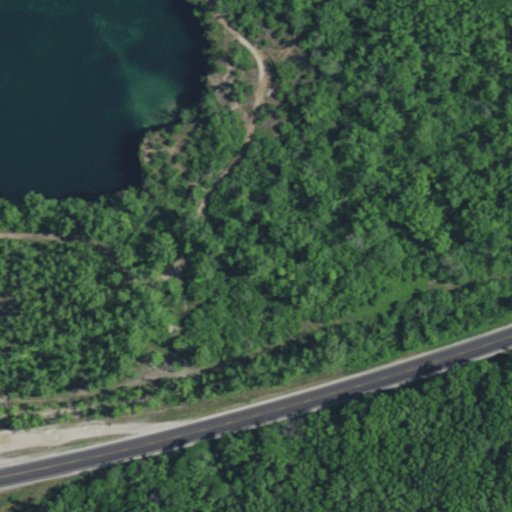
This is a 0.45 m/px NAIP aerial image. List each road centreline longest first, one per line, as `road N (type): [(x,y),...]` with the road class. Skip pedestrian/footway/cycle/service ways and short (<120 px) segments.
road 1 (secondary): [(0,475),(304,404),(511,340)]
road 2 (residential): [(461,356),(178,143)]
